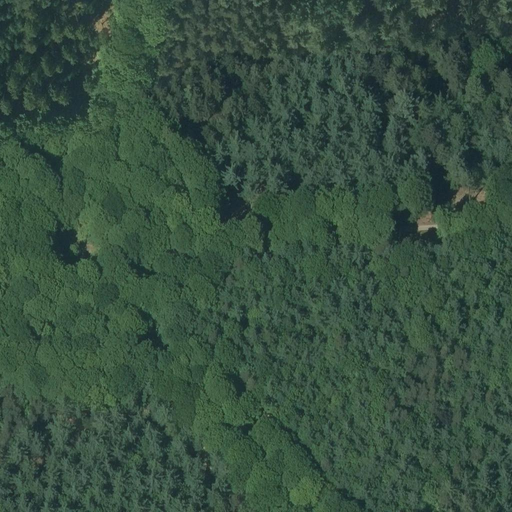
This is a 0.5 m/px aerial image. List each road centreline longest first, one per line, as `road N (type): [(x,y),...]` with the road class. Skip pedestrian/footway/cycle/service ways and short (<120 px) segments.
road 1 (track): [(196,244),(511,221)]
road 2 (track): [(153,345),(295,511)]
road 3 (track): [(136,0),(102,134)]
